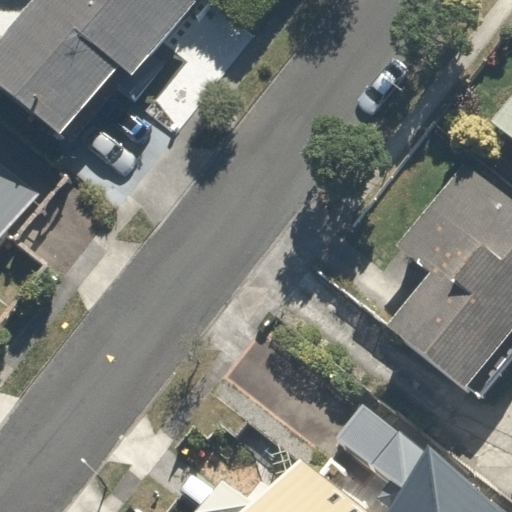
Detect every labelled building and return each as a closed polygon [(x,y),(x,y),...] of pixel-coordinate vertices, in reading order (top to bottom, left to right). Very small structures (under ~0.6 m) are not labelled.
[(186,0),(42,0),(0,55),(0,98),(53,140),(112,64),(127,77),(186,0)] [(0,0),(0,20),(17,0),(0,0)] [(511,145),(511,87),(484,125),(511,145)] [(0,239),(53,169),(0,128),(0,239)] [(511,319),(511,205),(458,163),(392,249),(420,271),(377,325),(459,388),(511,319)] [(328,448),(312,435),(246,511),(500,511),(368,401),(328,448)]
